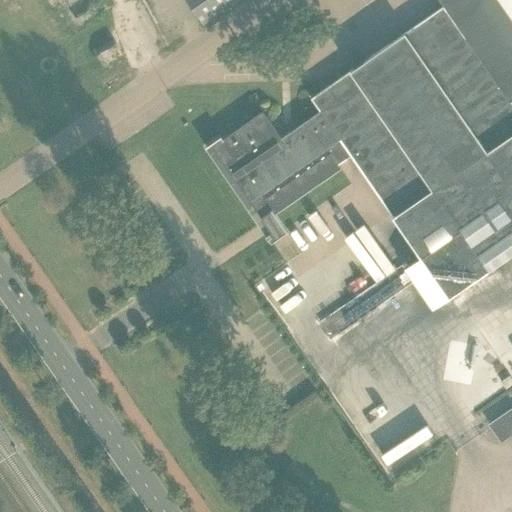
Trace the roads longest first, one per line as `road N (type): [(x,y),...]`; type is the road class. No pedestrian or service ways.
road 1 (unclassified): [(0,187),(273,0)]
road 2 (secondary): [(163,511),(0,276)]
